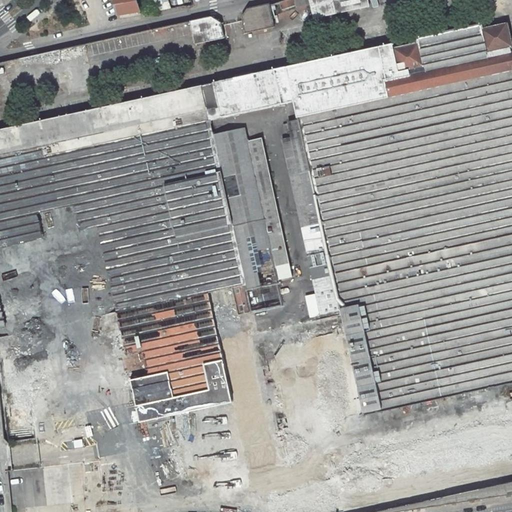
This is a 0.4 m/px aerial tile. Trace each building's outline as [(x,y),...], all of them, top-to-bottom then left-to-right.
[(112,0),(117,15),(141,12),(136,0),(112,0)] [(246,34),(275,28),(269,4),(248,9),(242,19),(246,34)] [(196,45),(225,38),(221,23),(211,17),(190,22),(196,45)] [(400,74),(386,77),(390,97),(511,71),(511,42),(508,24),(483,29),(482,25),(418,39),(418,43),(394,48),(400,74)] [(393,44),(287,68),(294,102),(298,118),(390,97),(386,77),(400,74),(394,48),(393,44)] [(287,68),(214,83),(221,118),(294,102),(287,68)] [(511,127),(487,133),(496,177),(511,173),(511,127)] [(261,416),(252,416),(256,452),(279,450),(288,442),(261,416)] [(313,487),(291,487),(291,502),(300,502),(300,501),(313,501),(313,487)]
